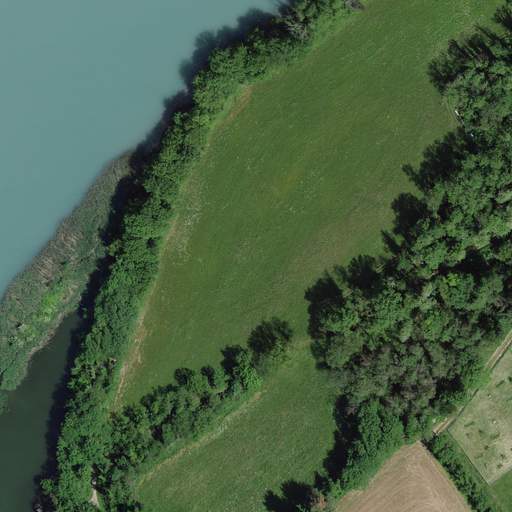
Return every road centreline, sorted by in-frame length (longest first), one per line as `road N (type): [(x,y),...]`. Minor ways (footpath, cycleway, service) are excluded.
road 1 (track): [(511,225),(165,424),(94,476)]
road 2 (track): [(337,511),(439,428),(511,334)]
